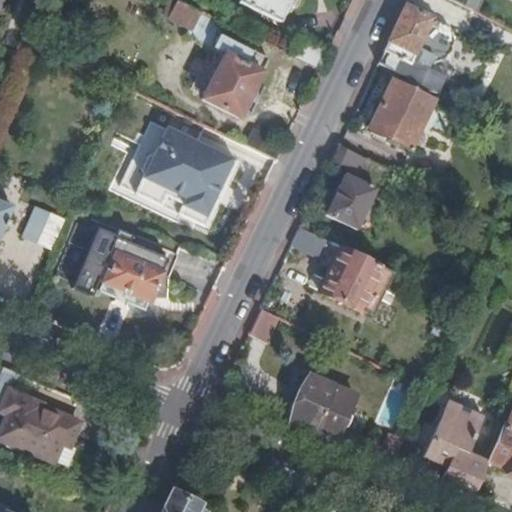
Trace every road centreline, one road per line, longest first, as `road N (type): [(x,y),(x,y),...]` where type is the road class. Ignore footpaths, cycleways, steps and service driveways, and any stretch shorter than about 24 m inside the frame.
road 1 (residential): [(182,411),(382,0)]
road 2 (residential): [(182,411),(419,511)]
road 3 (residential): [(0,334),(182,411)]
